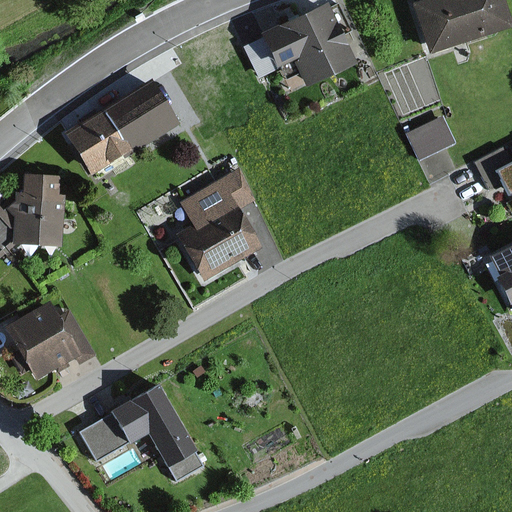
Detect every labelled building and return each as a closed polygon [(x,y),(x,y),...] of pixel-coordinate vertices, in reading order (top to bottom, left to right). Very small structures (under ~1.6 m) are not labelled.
[(511,27),(511,19),(505,0),(425,0),(413,4),(431,55),(511,27)] [(352,31),(338,4),(331,7),(328,2),(262,34),(279,68),(294,61),(300,73),(286,80),(292,92),(306,86),(307,88),(357,64),(344,35),(352,31)] [(154,81),(66,136),(93,178),(180,124),(154,81)] [(443,116),(406,134),(420,162),(456,144),(443,116)] [(511,142),(474,163),(489,190),(504,182),(511,195),(511,194),(511,142)] [(256,199),(239,170),(181,204),(201,236),(183,246),(205,283),(264,248),(240,209),(256,199)] [(0,206),(0,245),(6,254),(17,244),(62,247),(65,197),(59,196),(60,178),(26,176),(25,193),(17,193),(17,201),(4,212),(0,206)] [(511,246),(492,257),(501,276),(497,278),(511,305),(511,304),(511,246)] [(60,316),(51,301),(5,327),(19,351),(11,355),(23,374),(30,370),(36,381),(75,358),(79,365),(96,356),(70,310),(60,316)] [(34,392),(28,381),(13,390),(19,400),(34,392)] [(205,466),(159,385),(111,412),(113,415),(80,433),(97,462),(129,443),(130,446),(149,435),(176,482),(205,466)]
